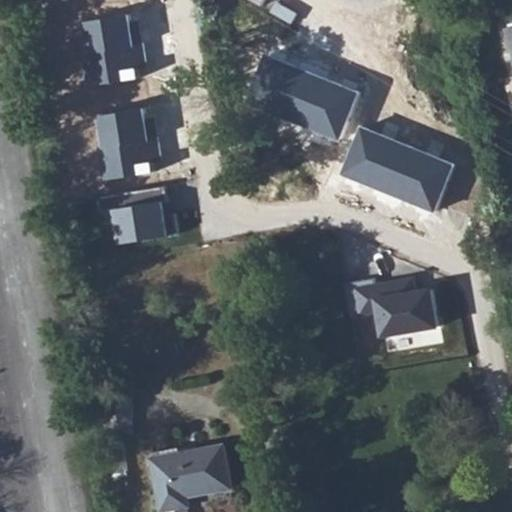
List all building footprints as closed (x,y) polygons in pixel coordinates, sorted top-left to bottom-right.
[(86,20),(94,85),(142,79),(140,64),(149,63),(147,45),(136,46),(131,14),(86,20)] [(344,141),(364,92),(269,53),(249,102),(344,141)] [(151,141),(146,109),(97,117),(107,179),(156,171),(154,158),(164,157),(161,139),(151,141)] [(459,164),(364,127),(346,173),(440,210),(459,164)] [(167,186),(99,197),(102,212),(116,210),(122,244),(180,234),(177,213),(172,214),(167,214),(165,203),(170,202),(167,186)] [(441,326),(435,295),(419,298),(418,291),(415,277),(377,284),(376,278),(355,281),(361,315),(380,312),(385,336),(441,326)] [(355,281),(347,283),(353,317),(361,315),(355,281)] [(434,288),(418,291),(419,298),(435,295),(434,288)] [(233,394),(271,385),(266,368),(229,377),(233,394)] [(101,392),(112,475),(127,473),(122,436),(137,434),(132,399),(116,401),(115,391),(101,392)] [(175,455),(155,459),(165,510),(166,510),(166,511),(189,511),(189,506),(190,506),(188,495),(233,487),(226,445),(188,453),(175,455)]
